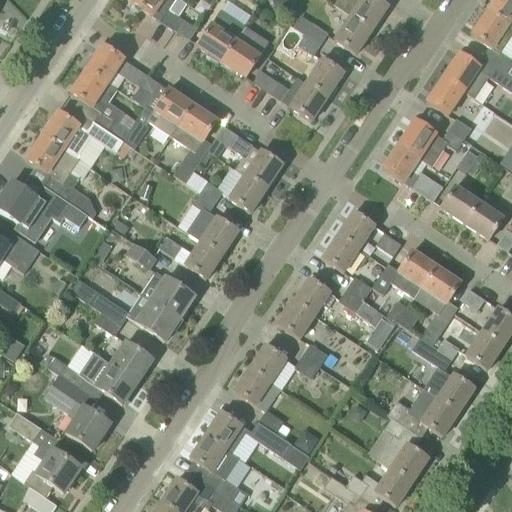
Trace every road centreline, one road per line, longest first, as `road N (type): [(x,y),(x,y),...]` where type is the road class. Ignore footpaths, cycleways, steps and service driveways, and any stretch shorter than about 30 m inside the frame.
road 1 (residential): [(121,511),(223,358),(232,322),(328,181)]
road 2 (residential): [(328,181),(263,137),(259,125),(78,12)]
road 3 (residential): [(328,181),(392,81),(415,65),(459,0)]
road 4 (residential): [(511,300),(397,217),(328,181)]
road 5 (residential): [(0,129),(78,12)]
